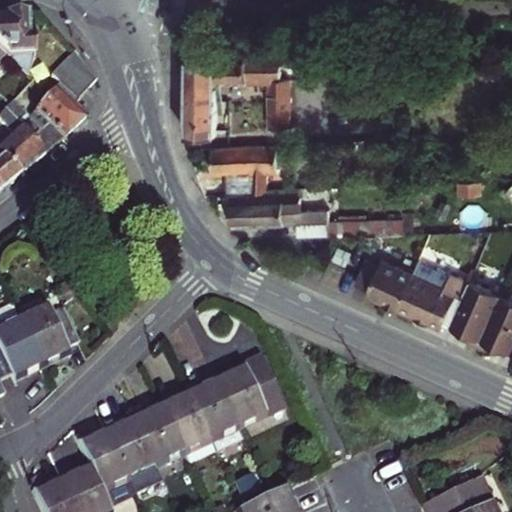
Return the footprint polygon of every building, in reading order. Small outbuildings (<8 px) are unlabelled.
[(0,50),(7,57),(11,60),(29,76),(33,55),(32,23),(26,23),(25,16),(8,17),(0,17),(0,50)] [(0,50),(0,70),(11,60),(0,50)] [(59,85),(78,101),(87,91),(96,81),(75,53),(50,78),(59,85)] [(323,57),(283,57),(283,58),(190,57),(189,76),(189,95),(222,96),(222,93),(216,93),(217,77),(222,77),(269,78),(269,96),(288,97),(288,78),(283,79),(283,65),(323,66),(323,57)] [(300,97),(300,78),(288,78),(288,97),(300,97)] [(59,85),(30,118),(44,131),(48,128),(44,125),(48,121),(51,124),(64,139),(75,129),(87,119),(73,107),(78,102),(78,101),(59,85)] [(222,96),(189,95),(188,134),(223,135),(224,101),(222,101),(222,96)] [(278,132),(287,132),(288,97),(269,96),(269,131),(278,132)] [(288,97),(287,132),(299,132),(300,97),(288,97)] [(19,127),(30,118),(14,102),(5,112),(19,127)] [(0,145),(0,154),(20,175),(33,165),(45,156),(32,142),(19,127),(5,112),(0,116),(0,120),(12,134),(0,145)] [(44,131),(30,118),(19,127),(32,142),(44,131)] [(311,141),(293,143),(294,151),(312,149),(312,141),(311,141)] [(278,145),(215,147),(215,160),(215,172),(229,172),(230,194),(254,193),(255,193),(269,192),(269,189),(268,172),(281,171),(281,162),(295,162),(294,151),(293,143),(287,144),(278,145)] [(0,183),(4,188),(12,182),(20,175),(0,154),(0,183)] [(303,188),(269,189),(269,192),(255,193),(254,193),(254,199),(232,199),(233,212),(233,225),(331,221),(331,209),(303,210),(303,197),(303,188)] [(363,221),(363,234),(390,233),(390,220),(363,221)] [(331,221),(331,234),(363,234),(363,221),(331,221)] [(437,235),(438,248),(455,247),(454,234),(437,235)] [(320,267),(327,270),(331,261),(315,254),(311,261),(321,266),(320,267)] [(399,309),(416,272),(385,259),(383,264),(369,258),(362,275),(359,279),(357,284),(371,290),(369,296),(386,303),(386,305),(399,310),(399,309)] [(420,262),(416,272),(449,287),(454,277),(420,262)] [(449,287),(416,272),(399,309),(417,317),(424,320),(443,329),(460,292),(465,295),(472,280),(456,272),(454,277),(449,287)] [(480,346),(506,287),(498,283),(495,290),(472,280),(465,295),(451,326),(465,332),(462,337),(471,342),(480,346)] [(511,352),(511,297),(511,296),(511,289),(506,287),(480,346),(497,353),(500,347),(506,350),(511,352)] [(44,304),(16,317),(42,373),(70,359),(66,350),(72,347),(78,344),(62,309),(49,316),(44,304)] [(42,373),(16,317),(14,311),(7,308),(0,311),(0,382),(11,377),(15,386),(27,380),(42,373)] [(215,377),(239,428),(266,415),(268,419),(286,411),(260,356),(223,373),(215,377)] [(189,394),(211,441),(239,428),(215,377),(199,385),(187,390),(189,394)] [(187,462),(215,449),(211,441),(189,394),(187,390),(174,396),(160,403),(183,454),(187,462)] [(183,454),(160,403),(144,410),(132,416),(134,420),(155,466),(183,454)] [(128,479),(135,495),(163,482),(155,466),(134,420),(132,416),(121,421),(104,429),(128,479)] [(211,441),(215,449),(242,436),(239,428),(211,441)] [(136,497),(135,495),(128,479),(104,429),(90,435),(76,441),(78,446),(87,464),(100,492),(108,509),(136,497)] [(67,473),(59,477),(75,511),(109,511),(108,509),(100,492),(87,464),(67,473)] [(236,484),(247,507),(266,499),(255,475),(236,484)] [(51,481),(32,490),(41,511),(75,511),(59,477),(51,481)] [(495,511),(492,504),(480,479),(422,507),(424,511),(495,511)] [(238,511),(237,511),(299,511),(297,508),(294,500),(289,501),(284,490),(270,497),(266,499),(247,507),(243,509),(238,511)]
